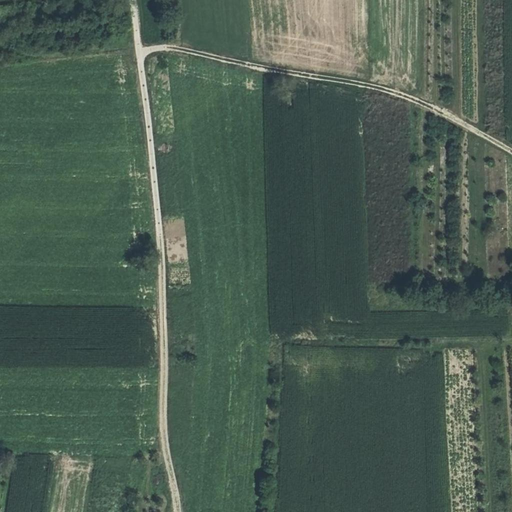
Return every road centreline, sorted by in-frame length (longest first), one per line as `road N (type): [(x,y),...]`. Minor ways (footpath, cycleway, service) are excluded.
road 1 (track): [(177,511),(165,439),(159,218),(132,0)]
road 2 (track): [(33,57),(172,45),(380,85),(511,149)]
